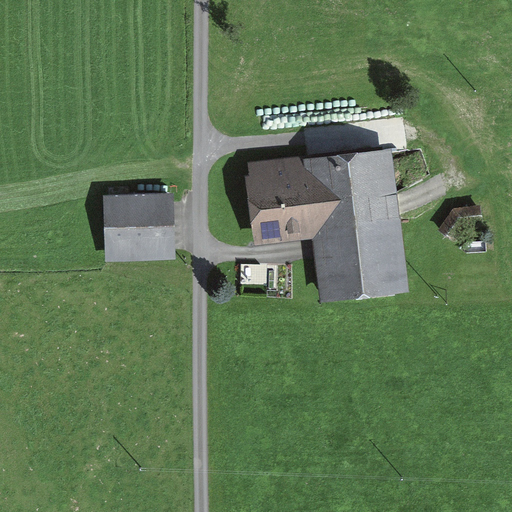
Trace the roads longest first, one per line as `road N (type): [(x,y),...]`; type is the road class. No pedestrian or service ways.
road 1 (residential): [(202,511),(200,0)]
road 2 (track): [(201,145),(404,130)]
